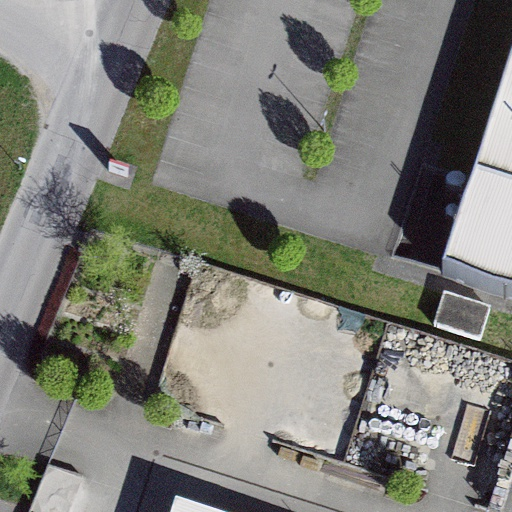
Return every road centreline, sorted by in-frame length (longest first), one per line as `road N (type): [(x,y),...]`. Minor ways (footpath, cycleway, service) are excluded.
road 1 (unknown): [(0,359),(413,506),(411,511)]
road 2 (residential): [(0,348),(143,0)]
